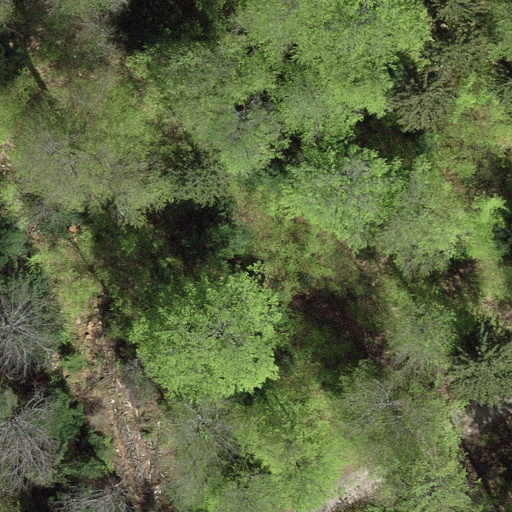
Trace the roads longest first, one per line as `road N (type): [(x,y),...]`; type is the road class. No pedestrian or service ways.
road 1 (track): [(511,391),(436,429),(328,511)]
road 2 (track): [(0,147),(87,0)]
